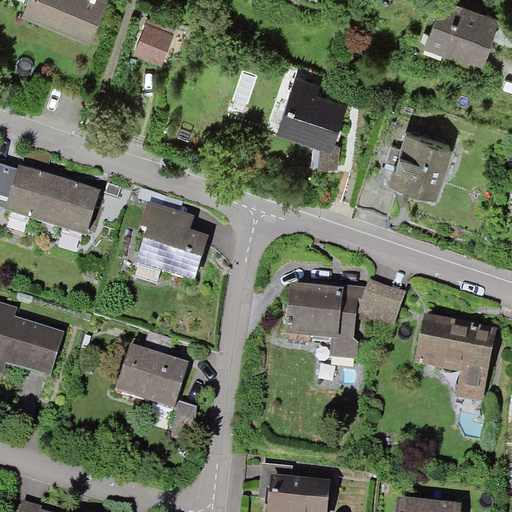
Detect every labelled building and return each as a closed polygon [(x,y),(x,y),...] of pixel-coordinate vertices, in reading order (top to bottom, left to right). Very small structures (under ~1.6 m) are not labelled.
[(108,0),(0,0),(92,38),(108,0)] [(501,18),(452,0),(442,0),(426,43),(484,65),(501,18)] [(137,54),(167,64),(178,32),(148,22),(137,54)] [(321,84),(294,76),(276,132),(335,151),(350,103),(318,94),(321,84)] [(457,150),(407,132),(393,170),(405,175),(401,187),(439,201),(457,150)] [(9,217),(48,229),(61,186),(22,174),(9,217)] [(61,186),(48,229),(88,241),(101,198),(61,186)] [(198,224),(151,210),(142,239),(149,241),(141,267),(200,285),(212,245),(193,239),(198,224)] [(408,294),(370,280),(367,288),(358,314),(396,327),(408,294)] [(345,290),(291,285),(287,336),(332,340),(330,357),(357,359),(359,344),(355,340),(358,314),(367,288),(345,286),(345,290)] [(23,313),(0,305),(0,376),(5,378),(8,369),(55,383),(69,338),(20,323),(23,313)] [(498,328),(424,313),(413,365),(461,375),(456,395),(482,401),(498,328)] [(191,364),(131,345),(116,392),(175,411),(179,402),(191,364)] [(197,408),(179,402),(175,411),(173,437),(195,438),(197,408)] [(332,511),(335,488),(272,483),(269,511),(332,511)] [(52,511),(53,511),(26,501),(23,511),(52,511)]
